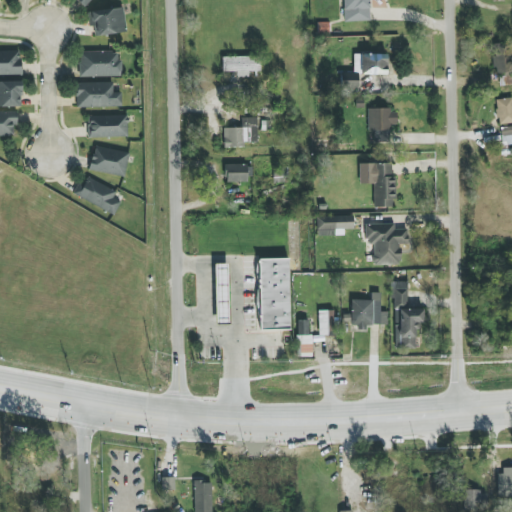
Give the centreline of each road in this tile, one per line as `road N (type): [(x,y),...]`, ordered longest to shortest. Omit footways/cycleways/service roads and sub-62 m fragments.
road 1 (tertiary): [(511,406),(361,419),(231,419),(86,398)]
road 2 (residential): [(184,418),(176,0)]
road 3 (residential): [(458,411),(461,220),(447,0)]
